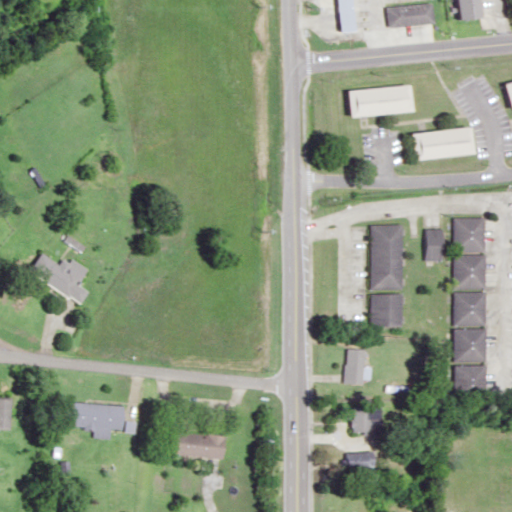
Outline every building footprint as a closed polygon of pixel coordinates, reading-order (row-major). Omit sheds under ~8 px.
[(331,0),(332,30),(348,30),(347,0),(331,0)] [(470,0),(449,0),(451,18),(471,17),(470,0)] [(429,22),(428,4),(384,6),(385,25),(429,22)] [(339,115),(401,111),(399,84),(338,89),(339,115)] [(401,158),(459,154),(457,127),(399,131),(401,158)] [(475,251),(475,217),(443,217),(443,251),(475,251)] [(391,223),(360,224),(361,288),(393,288),(391,223)] [(414,228),(414,259),(432,259),(432,228),(414,228)] [(21,270),(69,304),(79,291),(68,284),(78,269),(57,254),(51,264),(34,252),(21,270)] [(444,287),(476,287),(476,255),(444,255),(444,287)] [(445,325),(477,324),(477,291),(445,292),(445,325)] [(394,293),(363,293),(363,325),(394,325),(394,293)] [(478,327),(446,327),(446,360),(478,360),(478,327)] [(337,382),(355,382),(355,348),(337,348),(337,382)] [(446,365),(446,397),(479,397),(479,365),(446,365)] [(117,430),(118,405),(62,402),(61,429),(106,431),(106,429),(117,430)] [(372,407),(342,406),(342,433),(372,433),(372,407)] [(219,435),(161,430),(159,453),(217,458),(219,435)] [(364,470),(364,452),(334,452),(334,470),(364,470)]
